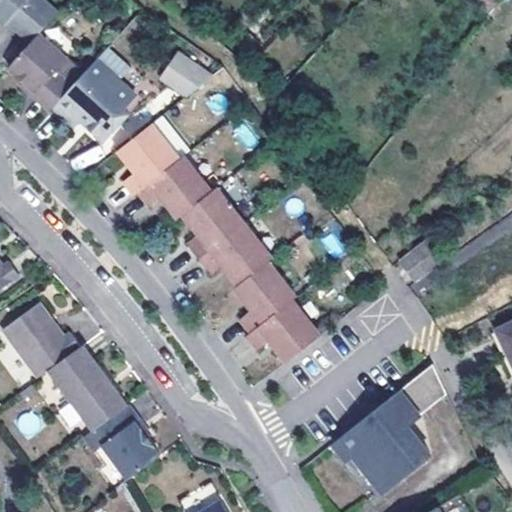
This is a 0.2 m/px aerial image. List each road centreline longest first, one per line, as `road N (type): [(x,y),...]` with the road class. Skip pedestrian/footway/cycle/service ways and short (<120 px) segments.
road 1 (residential): [(254,440),(226,389),(121,253),(0,134)]
road 2 (residential): [(0,184),(186,408),(254,440)]
